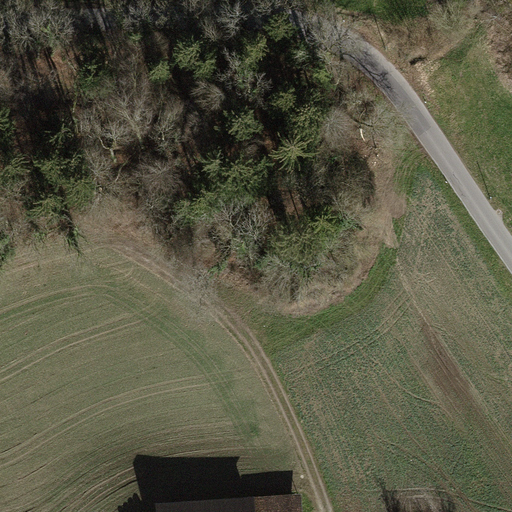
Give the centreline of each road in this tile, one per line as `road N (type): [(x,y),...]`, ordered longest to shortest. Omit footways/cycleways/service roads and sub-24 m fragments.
road 1 (unclassified): [(511,252),(375,61),(296,15),(181,0)]
road 2 (track): [(328,511),(275,379),(246,329),(81,222)]
road 3 (unclassified): [(133,0),(0,15)]
